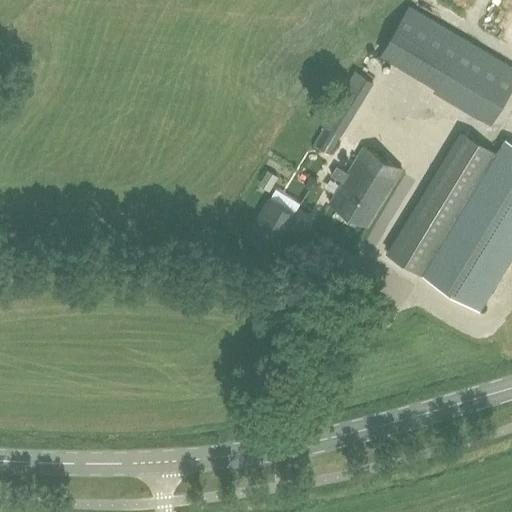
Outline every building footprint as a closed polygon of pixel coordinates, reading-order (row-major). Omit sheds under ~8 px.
[(511,0),(484,0),(483,2),(505,14),(511,0)] [(492,119),(511,85),(511,67),(410,6),(382,53),(492,119)] [(341,136),(374,82),(353,70),(334,100),(325,95),(311,117),(324,125),(311,144),(330,154),(341,136)] [(464,133),(391,254),(477,306),(511,249),(511,142),(505,138),(497,153),(464,133)] [(367,225),(401,169),(364,146),(347,173),(336,166),(331,174),(343,181),(330,202),(367,225)] [(277,177),(267,171),(259,184),(270,190),(277,177)] [(273,250),(295,215),(269,199),(248,235),(273,250)]
